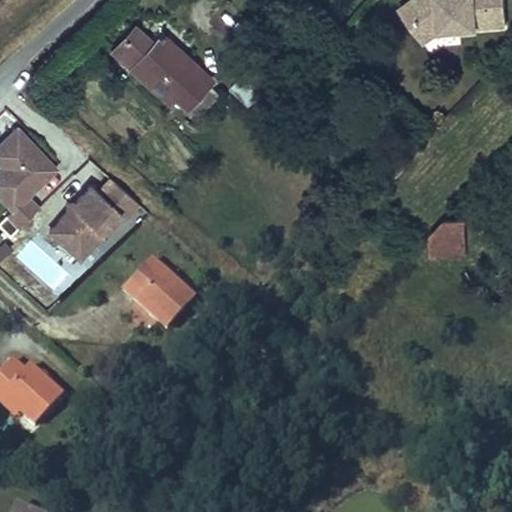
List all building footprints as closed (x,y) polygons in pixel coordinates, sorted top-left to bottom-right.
[(421,19),(411,26),(429,48),(445,36),(508,27),(504,0),(420,0),(412,7),(421,19)] [(412,7),(402,14),(411,26),(421,19),(412,7)] [(132,22),(122,34),(141,49),(150,38),(132,22)] [(122,34),(109,50),(167,99),(171,94),(184,105),(203,83),(190,72),(199,61),(159,27),(150,38),(141,49),(122,34)] [(212,72),(199,61),(190,72),(203,83),(212,72)] [(31,186),(50,166),(11,126),(0,136),(0,200),(7,208),(0,214),(0,229),(4,234),(33,206),(21,195),(22,194),(19,191),(27,183),(31,186)] [(74,256),(115,210),(120,215),(133,201),(105,176),(93,189),(85,182),(70,199),(71,208),(62,208),(44,228),(74,256)] [(22,194),(31,186),(27,183),(19,191),(22,194)] [(71,208),(70,199),(62,199),(62,208),(71,208)] [(469,248),(468,210),(446,210),(430,226),(431,249),(469,248)] [(0,237),(0,260),(12,250),(0,237)] [(148,261),(120,293),(166,333),(193,302),(148,261)] [(31,426),(62,397),(31,366),(25,373),(14,362),(0,375),(0,397),(2,396),(20,414),(31,426)] [(2,396),(0,397),(0,408),(12,421),(20,414),(2,396)]
